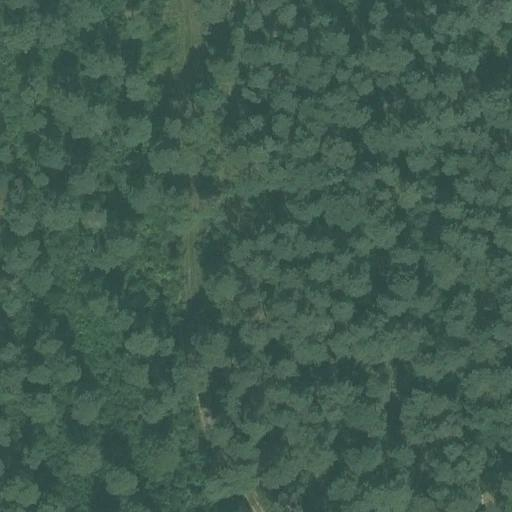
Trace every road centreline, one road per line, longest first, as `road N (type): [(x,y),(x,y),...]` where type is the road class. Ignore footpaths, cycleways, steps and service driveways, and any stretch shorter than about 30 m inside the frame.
road 1 (track): [(262,511),(215,437),(201,370),(193,0)]
road 2 (track): [(0,511),(0,273)]
